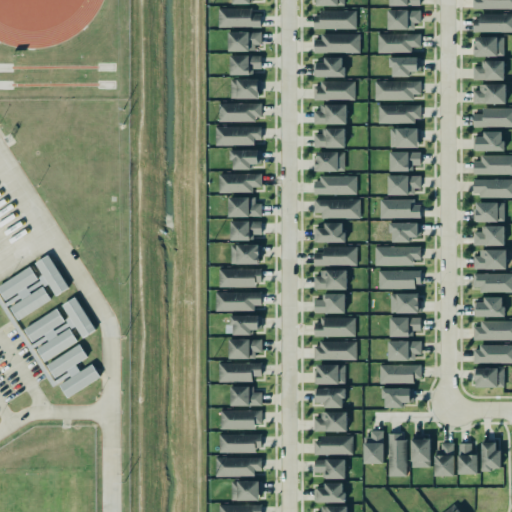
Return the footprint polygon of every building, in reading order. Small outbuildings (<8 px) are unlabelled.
[(511,8),(511,0),(472,0),(472,9),(511,8)] [(217,26),(217,7),(250,7),(250,13),(259,13),(259,26),(217,26)] [(312,14),(312,28),(355,28),(355,10),(319,9),(319,14),(312,14)] [(387,29),(414,29),(414,22),(419,22),(420,10),(388,9),(387,29)] [(511,30),(472,30),(471,17),(478,17),(478,13),(511,13),(511,30)] [(228,32),(228,51),(255,51),(255,43),(261,43),(261,31),(228,32)] [(320,39),(314,39),(314,52),(359,53),(360,34),(321,32),(320,39)] [(411,52),(411,46),(420,46),(420,34),(377,33),(377,52),(411,52)] [(471,42),(471,55),(502,55),(502,35),(475,35),(475,42),(471,42)] [(229,55),(230,75),(252,74),(252,68),(261,68),(260,54),(229,55)] [(315,60),(323,60),(323,56),(340,56),(340,65),(343,65),(343,74),(312,74),(312,62),(315,62),(315,60)] [(391,74),(391,66),(388,66),(387,56),(416,56),(416,69),(410,69),(410,74),(391,74)] [(504,79),(503,61),(472,61),(473,80),(504,79)] [(229,78),(229,97),(257,97),(257,91),(259,91),(259,78),(256,78),(256,77),(235,77),(235,78),(229,78)] [(374,99),(373,80),(419,79),(420,93),(411,93),(411,98),(374,99)] [(313,100),(354,100),(354,82),(313,81),(313,100)] [(505,103),(505,83),(479,84),(479,90),(472,90),(472,103),(505,103)] [(312,123),(312,109),(319,110),(319,103),(345,102),(345,122),(312,123)] [(261,103),(218,103),(218,120),(261,121),(261,103)] [(377,104),(377,122),(414,122),(414,117),(419,117),(419,104),(377,104)] [(472,112),(472,125),(483,125),(501,125),(511,125),(511,107),(482,107),(482,112),(472,112)] [(215,145),(253,145),(253,139),(261,139),(261,126),(215,126),(215,145)] [(314,147),(345,147),(344,127),(324,128),(324,133),(314,133),(314,147)] [(390,147),(419,147),(419,127),(389,128),(390,147)] [(502,151),(503,133),(476,132),(475,150),(502,151)] [(228,148),(228,158),(232,158),(231,168),(251,168),(251,162),(260,162),(260,148),(228,148)] [(344,151),(316,151),(316,171),(344,171),(344,151)] [(389,170),(412,171),(412,168),(420,168),(420,152),(390,151),(389,170)] [(511,172),(472,172),(472,160),(479,160),(479,153),(511,153),(511,172)] [(216,172),(216,192),(228,192),(228,190),(249,190),(249,191),(251,191),(251,186),(260,186),(260,172),(216,172)] [(313,192),(355,193),(355,175),(318,175),(318,180),(313,180),(313,192)] [(387,195),(414,195),(414,187),(420,187),(420,175),(387,175),(387,195)] [(511,179),(473,179),(473,197),(511,196),(511,179)] [(227,196),(227,215),(260,216),(260,202),(253,202),(253,196),(227,196)] [(312,198),(312,211),(319,211),(319,217),(324,217),(324,216),(342,216),(342,217),(358,217),(358,198),(312,198)] [(378,198),(413,198),(413,203),(419,203),(419,216),(378,217),(378,198)] [(475,201),(475,207),(472,207),(472,220),(496,220),(497,219),(502,219),(503,219),(503,201),(497,201),(496,200),(475,201)] [(228,239),(228,220),(248,219),(248,220),(260,220),(260,233),(252,234),(252,238),(250,239),(228,239)] [(388,221),(388,231),(390,231),(390,241),(410,241),(410,235),(419,235),(419,221),(388,221)] [(343,224),(316,224),(316,242),(344,242),(343,224)] [(472,231),(472,244),(503,244),(503,224),(484,224),(484,225),(481,225),(481,231),(472,231)] [(229,244),(235,244),(236,243),(257,243),(257,263),(229,263),(229,244)] [(373,245),(419,245),(419,258),(412,258),(412,264),(373,265),(373,245)] [(313,265),(356,265),(357,246),(322,246),(322,252),(313,252),(313,265)] [(472,255),(472,267),(504,267),(504,248),(485,248),(484,249),(479,249),(479,255),(472,255)] [(48,283),(55,295),(69,287),(48,254),(33,263),(46,284),(48,283)] [(0,283),(0,291),(4,300),(17,293),(21,300),(10,306),(17,319),(51,300),(41,282),(39,283),(30,267),(0,283)] [(219,286),(261,286),(261,268),(219,268),(219,286)] [(420,270),(378,270),(378,287),(420,287),(420,270)] [(346,289),(346,271),(313,271),(313,289),(346,289)] [(511,273),(472,273),(472,291),(511,291),(511,273)] [(420,311),(395,311),(389,311),(389,293),(395,293),(395,292),(418,291),(418,299),(419,299),(420,311)] [(261,292),(215,292),(215,310),(261,310),(261,292)] [(345,312),(344,293),(323,293),(323,299),(314,299),(314,313),(345,312)] [(94,331),(77,296),(61,304),(72,326),(75,324),(81,337),(94,331)] [(476,316),(503,316),(503,298),(476,298),(476,316)] [(23,327),(31,342),(44,335),(47,342),(36,348),(43,360),(77,342),(67,324),(66,325),(57,309),(23,327)] [(228,314),(228,324),(232,324),(232,333),(251,333),(251,328),(260,328),(260,314),(228,314)] [(319,316),(354,316),(354,335),(313,335),(313,322),(319,322),(319,316)] [(388,316),(388,335),(408,335),(411,335),(411,329),(419,329),(419,316),(388,316)] [(472,325),(472,338),(511,338),(511,319),(479,319),(479,325),(472,325)] [(228,358),(255,358),(255,352),(261,352),(261,339),(228,339),(228,358)] [(387,339),(387,359),(413,359),(413,352),(419,352),(419,339),(387,339)] [(313,359),(356,360),(356,342),(313,342),(313,359)] [(478,344),(511,344),(511,362),(472,362),(472,348),(478,348),(478,344)] [(46,363),(56,381),(57,380),(66,397),(100,378),(92,364),(79,370),(75,363),(87,357),(80,345),(46,363)] [(261,363),(218,363),(218,382),(252,382),(252,376),(261,376),(261,363)] [(317,383),(345,384),(345,364),(317,364),(317,383)] [(379,382),(420,382),(420,365),(379,364),(379,382)] [(472,368),(475,368),(475,366),(496,366),(496,367),(503,367),(503,386),(474,385),(474,380),(472,380),(472,368)] [(230,405),(261,406),(261,392),(253,392),(253,386),(230,386),(230,405)] [(384,406),(384,397),(380,397),(380,386),(409,387),(409,400),(403,400),(403,406),(384,406)] [(343,387),(316,388),(317,406),(344,405),(343,387)] [(219,409),(260,409),(260,422),(253,422),(253,428),(219,429),(219,409)] [(313,417),(313,430),(345,430),(346,410),(325,410),(325,411),(319,411),(319,417),(313,417)] [(370,430),(382,430),(382,462),(362,462),(362,441),(370,441),(370,430)] [(387,476),(405,476),(405,433),(388,433),(387,476)] [(218,452),(259,452),(259,434),(218,434),(218,452)] [(352,454),(352,436),(313,435),(313,454),(352,454)] [(410,437),(410,466),(428,466),(429,437),(410,437)] [(495,441),(481,442),(481,470),(501,469),(500,449),(496,450),(495,441)] [(433,474),(433,454),(440,454),(440,442),(452,442),(452,474),(433,474)] [(457,442),(457,472),(476,472),(476,453),(470,453),(470,442),(457,442)] [(214,475),(215,457),(259,457),(259,470),(253,470),(253,476),(214,475)] [(314,458),(314,471),(322,471),(322,477),(344,477),(344,457),(325,457),(325,459),(314,458)] [(229,480),(229,499),(258,499),(258,493),(260,493),(260,480),(229,480)] [(313,487),(313,500),(343,500),(343,491),(341,491),(341,481),(323,481),(323,486),(316,486),(316,487),(313,487)] [(217,511),(217,504),(243,504),(247,504),(259,504),(260,503),(260,504),(260,511),(217,511)]
